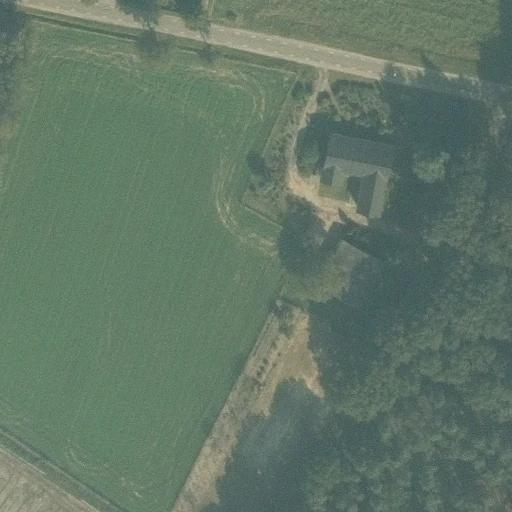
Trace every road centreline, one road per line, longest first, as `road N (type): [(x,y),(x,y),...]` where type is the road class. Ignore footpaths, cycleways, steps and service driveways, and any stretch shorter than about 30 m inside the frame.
road 1 (unclassified): [(511,99),(36,0)]
road 2 (track): [(305,511),(511,95)]
